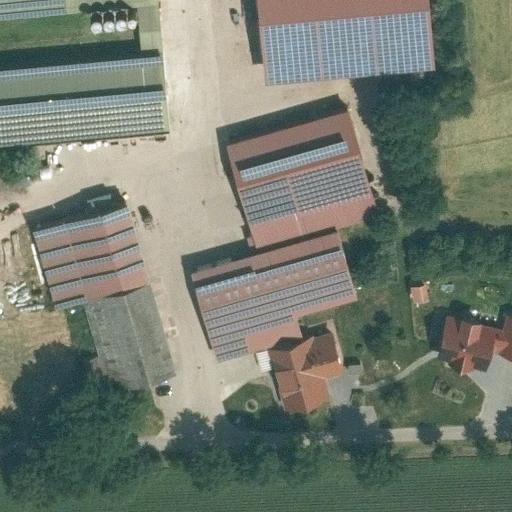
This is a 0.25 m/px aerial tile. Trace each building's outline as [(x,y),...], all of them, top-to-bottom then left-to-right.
[(0,0),(0,14),(144,1),(154,0),(0,0)] [(164,0),(154,0),(144,1),(148,45),(169,43),(164,0)] [(278,0),(284,72),(449,58),(443,0),(278,0)] [(0,58),(0,135),(176,119),(169,43),(148,45),(0,58)] [(361,101),(238,136),(268,241),(391,206),(361,101)] [(136,197),(44,222),(66,301),(91,294),(158,275),(136,197)] [(204,265),(228,350),(311,326),(306,306),(370,288),(351,223),(204,265)] [(158,275),(91,294),(116,382),(182,364),(158,275)] [(414,279),(415,293),(430,292),(429,277),(414,279)] [(475,313),(454,308),(444,348),(496,361),(506,321),(495,319),(497,312),(476,307),(475,313)] [(339,322),(276,340),(293,401),(338,388),(333,370),(352,365),(339,322)]
